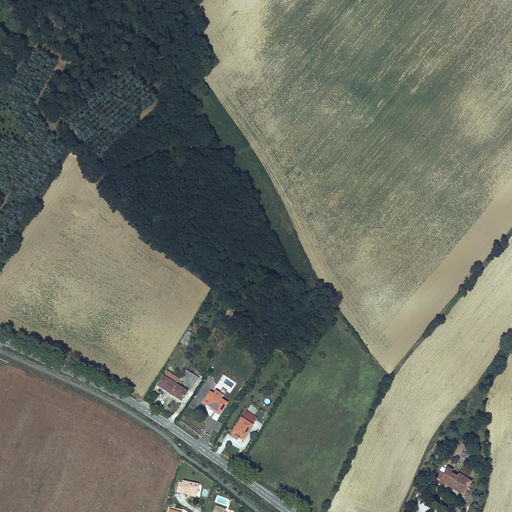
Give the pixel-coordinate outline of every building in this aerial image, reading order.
[(225,316),(232,320),(236,313),(230,309),(225,316)] [(182,343),(186,345),(191,338),(187,336),(182,343)] [(184,386),(191,390),(196,381),(189,376),(184,386)] [(172,396),(177,387),(165,378),(159,387),(172,396)] [(172,396),(182,403),(188,394),(177,387),(172,396)] [(221,414),(227,406),(221,402),(223,399),(215,394),(213,397),(209,394),(203,404),(212,411),(213,409),(221,414)] [(254,427),(252,426),(256,420),(246,415),(233,438),(240,442),(242,440),(245,441),(254,427)] [(207,445),(211,436),(203,433),(200,442),(207,445)] [(472,482),(477,474),(463,466),(458,474),(472,482)] [(465,496),(472,482),(458,474),(447,467),(439,482),(465,496)] [(187,492),(195,494),(197,483),(181,480),(180,484),(179,491),(179,492),(186,493),(187,492)]
